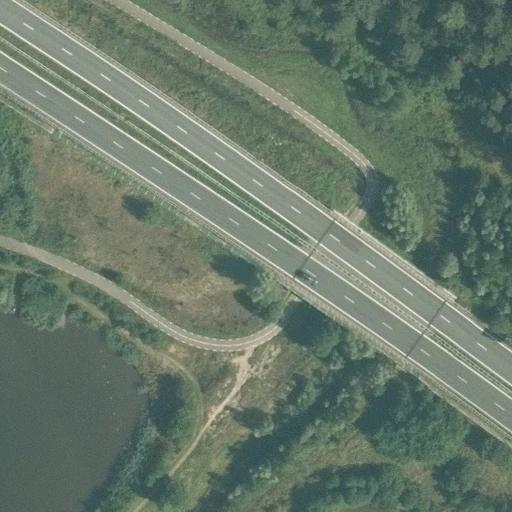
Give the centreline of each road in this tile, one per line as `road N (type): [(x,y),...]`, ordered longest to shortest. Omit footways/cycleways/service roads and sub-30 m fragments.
road 1 (trunk): [(511,363),(0,10)]
road 2 (trunk): [(0,69),(301,266),(511,421)]
